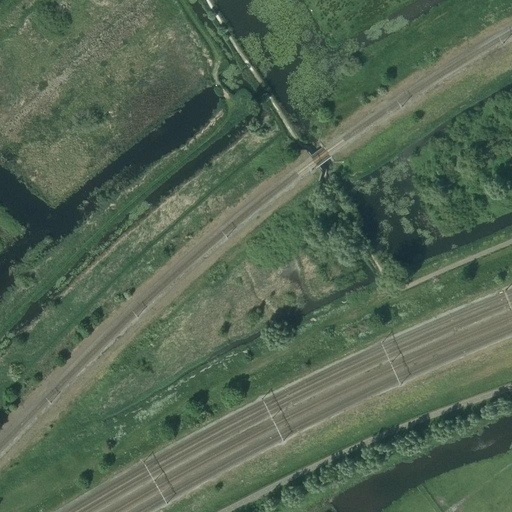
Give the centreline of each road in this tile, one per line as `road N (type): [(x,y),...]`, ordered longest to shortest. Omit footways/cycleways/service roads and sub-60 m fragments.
road 1 (track): [(0,331),(220,126),(228,110),(211,76),(214,54),(178,0)]
road 2 (track): [(398,290),(511,243)]
